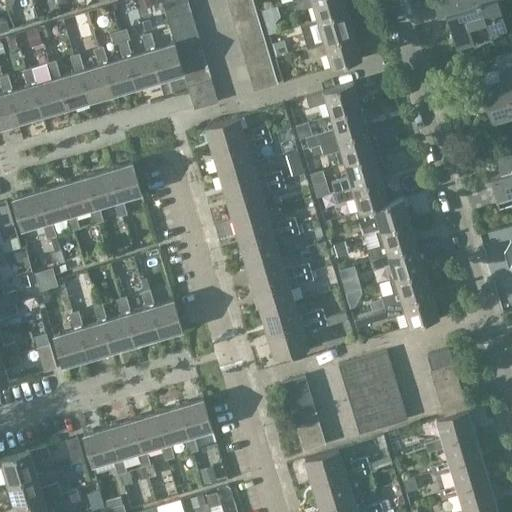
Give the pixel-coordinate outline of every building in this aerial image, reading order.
[(79,0),(61,3),(65,30),(85,27),(81,0),(79,0)] [(177,0),(162,5),(165,16),(189,9),(186,0),(177,0)] [(224,0),(228,10),(252,2),(250,0),(224,0)] [(312,3),(316,16),(344,8),(342,0),(291,0),(294,9),(312,3)] [(495,0),(444,0),(433,3),(437,17),(444,15),(455,49),(471,44),(466,26),(481,22),(485,36),(504,30),(495,0)] [(228,10),(231,21),(255,13),(252,2),(228,10)] [(344,8),(316,16),(298,22),(305,46),(352,32),(344,8)] [(189,9),(165,16),(168,27),(192,20),(189,9)] [(231,21),(234,32),(258,25),(255,13),(231,21)] [(29,16),(4,32),(14,48),(39,33),(29,16)] [(114,19),(117,30),(133,84),(157,77),(143,31),(139,33),(144,48),(129,53),(125,40),(128,39),(122,17),(114,19)] [(6,20),(0,22),(0,31),(9,29),(6,20)] [(196,31),(192,20),(168,27),(172,38),(196,31)] [(258,25),(234,32),(238,43),(262,36),(258,25)] [(100,44),(96,46),(110,92),(133,84),(117,30),(108,33),(112,44),(116,43),(120,55),(105,60),(100,44)] [(149,30),(143,31),(157,77),(181,70),(178,61),(175,49),(172,40),(153,45),(149,30)] [(172,38),(172,40),(175,49),(199,42),(196,31),(172,38)] [(359,56),(352,32),(305,46),(305,47),(308,57),(326,51),(330,64),(359,56)] [(238,43),(241,54),(265,47),(262,36),(238,43)] [(199,42),(175,49),(178,61),(202,53),(199,42)] [(77,51),(72,53),(86,99),(110,92),(96,46),(92,47),(96,62),(81,67),(77,51)] [(241,54),(245,66),(269,59),(265,47),(241,54)] [(305,47),(297,50),(300,59),(308,57),(305,47)] [(511,47),(490,55),(494,67),(511,60),(511,47)] [(14,50),(0,51),(0,61),(16,60),(14,50)] [(53,58),(48,60),(62,106),(86,99),(72,53),(68,54),(73,70),(58,74),(53,58)] [(202,53),(178,61),(181,70),(182,72),(206,65),(202,53)] [(269,59),(245,66),(248,77),(272,69),(269,59)] [(30,65),(24,67),(38,113),(62,106),(48,60),(44,61),(49,77),(34,81),(30,65)] [(206,65),(182,72),(185,83),(209,76),(206,65)] [(511,65),(478,76),(492,123),(511,116),(511,65)] [(14,120),(38,113),(24,67),(20,68),(25,83),(10,88),(5,72),(0,74),(14,120)] [(276,81),(272,69),(248,77),(252,89),(276,81)] [(0,124),(14,120),(0,74),(0,86),(1,91),(0,90),(0,124)] [(213,87),(209,76),(185,83),(188,94),(213,87)] [(328,112),(358,103),(350,79),(303,94),(307,104),(324,99),(328,112)] [(216,99),(213,87),(188,94),(192,106),(216,99)] [(315,131),(318,142),(365,127),(358,103),(328,112),(332,126),(315,131)] [(203,123),(211,147),(244,137),(236,114),(203,123)] [(249,127),(251,135),(268,130),(266,121),(249,127)] [(343,160),(378,149),(374,136),(372,135),(368,136),(365,127),(318,142),(321,153),(339,147),(343,160)] [(268,130),(251,135),(254,144),(271,139),(268,130)] [(211,147),(218,170),(250,161),(244,137),(211,147)] [(311,156),(321,153),(318,142),(308,145),(311,156)] [(302,147),(305,158),(311,156),(308,145),(302,147)] [(378,149),(343,160),(346,173),(329,178),(333,189),(380,175),(377,166),(381,165),(382,163),(378,149)] [(511,152),(496,158),(501,173),(488,177),(497,207),(511,202),(511,152)] [(131,160),(106,168),(120,213),(126,212),(121,196),(140,191),(131,160)] [(250,161),(218,170),(225,194),(257,184),(250,161)] [(117,214),(120,213),(106,168),(82,175),(96,221),(102,219),(97,203),(112,199),(117,214)] [(263,173),(265,181),(282,176),(279,168),(263,173)] [(93,222),(96,221),(82,175),(58,182),(72,228),(78,226),(73,211),(88,206),(93,222)] [(383,184),(380,175),(333,189),(336,200),(354,195),(358,208),(393,198),(389,184),(387,183),(383,184)] [(282,176),(265,181),(268,190),(285,185),(282,176)] [(330,190),(327,179),(314,183),(317,194),(330,190)] [(68,229),(72,228),(58,182),(34,189),(48,235),(54,233),(49,218),(64,213),(68,229)] [(264,207),(257,184),(225,194),(231,217),(264,207)] [(45,236),(48,235),(34,189),(10,197),(19,227),(40,220),(45,236)] [(317,194),(320,205),(334,201),(336,200),(333,189),(330,190),(317,194)] [(393,198),(358,208),(354,209),(362,234),(374,230),(408,220),(401,195),(393,198)] [(5,199),(0,200),(0,227),(13,224),(5,199)] [(271,230),(264,207),(231,217),(238,240),(271,230)] [(279,228),(296,223),(293,214),(277,219),(279,228)] [(302,230),(314,229),(314,216),(301,217),(302,230)] [(408,220),(374,230),(378,243),(366,247),(369,257),(415,243),(408,220)] [(299,231),(296,223),(279,228),(282,236),(299,231)] [(238,240),(245,263),(278,253),(271,230),(238,240)] [(156,237),(160,249),(176,244),(172,232),(156,237)] [(341,241),(331,244),(334,256),(344,253),(341,241)] [(422,267),(415,243),(369,257),(372,268),(385,265),(388,278),(422,267)] [(245,263),(252,286),(285,276),(278,253),(245,263)] [(291,265),(293,274),(310,269),(307,260),(291,265)] [(353,265),(338,270),(342,283),(357,278),(353,265)] [(32,272),(35,281),(54,275),(51,266),(32,272)] [(430,291),(422,267),(388,278),(392,291),(380,294),(383,305),(430,291)] [(310,269),(293,274),(296,282),(312,277),(310,269)] [(57,285),(54,275),(35,281),(38,291),(57,285)] [(252,286),(259,309),(292,299),(285,276),(252,286)] [(3,292),(0,282),(0,304),(2,304),(13,300),(16,299),(13,288),(3,292)] [(149,288),(143,289),(156,335),(181,328),(172,297),(153,303),(149,288)] [(133,342),(156,335),(143,289),(140,290),(145,306),(129,310),(124,295),(119,296),(133,342)] [(430,291),(383,305),(387,317),(404,311),(408,325),(438,316),(430,291)] [(109,349),(133,342),(119,296),(116,297),(121,313),(106,317),(101,302),(95,304),(109,349)] [(292,299),(259,309),(266,332),(299,323),(292,299)] [(16,311),(13,300),(2,304),(5,314),(16,311)] [(77,309),(72,311),(85,356),(109,349),(95,304),(92,305),(97,320),(81,325),(77,309)] [(307,320),(324,315),(321,307),(305,312),(307,320)] [(60,363),(85,356),(72,311),(68,312),(73,327),(52,334),(60,363)] [(326,324),(324,315),(307,320),(310,329),(326,324)] [(306,346),(299,323),(266,332),(273,356),(306,346)] [(32,334),(35,345),(48,341),(45,330),(32,334)] [(0,355),(16,351),(23,349),(20,338),(0,344),(0,342),(0,355)] [(49,343),(35,347),(43,371),(56,367),(49,343)] [(426,354),(430,369),(452,362),(448,347),(426,354)] [(387,349),(361,356),(365,368),(390,360),(387,349)] [(19,362),(16,351),(0,355),(0,381),(6,380),(2,367),(19,362)] [(338,363),(342,375),(365,368),(361,356),(338,363)] [(394,372),(390,360),(365,368),(369,380),(394,372)] [(455,372),(452,362),(430,369),(429,369),(432,380),(455,372)] [(365,368),(342,375),(345,387),(369,380),(365,368)] [(394,372),(369,380),(372,392),(397,384),(394,372)] [(432,380),(436,392),(459,385),(455,372),(432,380)] [(284,392),(307,385),(304,373),(280,381),(284,392)] [(372,392),(369,380),(345,387),(349,399),(372,392)] [(397,384),(372,392),(375,403),(400,395),(397,384)] [(284,392),(288,404),(311,397),(307,385),(284,392)] [(459,385),(436,392),(440,404),(463,397),(459,385)] [(372,392),(349,399),(352,410),(375,403),(372,392)] [(403,406),(400,395),(375,403),(379,414),(403,406)] [(202,397),(177,404),(191,450),(197,448),(192,432),(211,426),(202,397)] [(288,404),(291,416),(314,408),(311,397),(288,404)] [(466,409),(463,397),(440,404),(443,416),(466,409)] [(379,414),(375,403),(352,410),(356,422),(379,414)] [(188,450),(191,450),(177,404),(154,411),(167,456),(173,455),(168,439),(183,435),(188,450)] [(407,418),(403,406),(379,414),(382,426),(407,418)] [(291,416),(295,428),(318,420),(314,408),(291,416)] [(466,409),(443,416),(435,418),(441,437),(424,442),(426,447),(473,433),(466,409)] [(164,457),(167,456),(154,411),(130,418),(147,476),(155,474),(151,461),(150,462),(145,446),(160,442),(164,457)] [(382,426),(379,414),(356,422),(359,433),(382,426)] [(139,478),(147,476),(130,418),(106,425),(120,471),(123,483),(131,480),(128,468),(125,469),(121,453),(135,449),(140,465),(136,467),(139,478)] [(295,428),(298,439),(321,431),(318,420),(295,428)] [(116,472),(120,471),(106,425),(81,432),(90,462),(112,456),(116,472)] [(321,431),(298,439),(302,450),(325,443),(321,431)] [(431,465),(433,471),(480,456),(473,433),(426,447),(427,452),(443,447),(448,461),(431,465)] [(76,435),(64,439),(63,439),(70,464),(83,460),(76,435)] [(0,456),(0,466),(5,483),(33,474),(29,461),(48,455),(44,443),(0,456)] [(304,457),(311,481),(344,471),(337,447),(304,457)] [(352,469),(368,464),(366,455),(349,460),(352,469)] [(480,456),(433,471),(434,475),(450,470),(455,484),(438,489),(440,494),(487,480),(480,456)] [(207,461),(194,464),(198,480),(211,477),(207,461)] [(371,472),(368,464),(352,469),(354,477),(371,472)] [(344,471),(311,481),(318,504),(350,494),(344,471)] [(33,474),(5,483),(12,506),(59,492),(56,481),(37,487),(33,474)] [(450,511),(468,511),(494,504),(487,480),(440,494),(441,499),(457,494),(462,508),(450,511)] [(75,487),(59,492),(12,506),(13,511),(51,511),(50,506),(78,498),(75,487)] [(318,504),(320,511),(355,511),(350,494),(318,504)] [(364,511),(373,511),(382,510),(379,501),(363,506),(364,511)] [(122,503),(103,509),(104,511),(123,511),(124,511),(122,503)]
